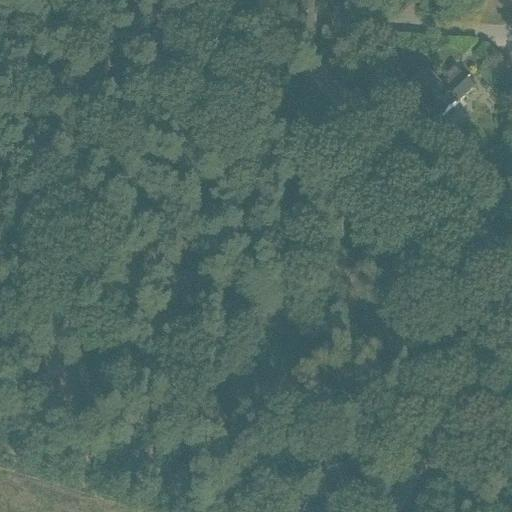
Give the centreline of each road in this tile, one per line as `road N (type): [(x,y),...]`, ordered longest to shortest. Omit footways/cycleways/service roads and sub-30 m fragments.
road 1 (residential): [(511,279),(250,0)]
road 2 (track): [(259,8),(217,48),(61,246)]
road 3 (track): [(511,294),(389,511)]
